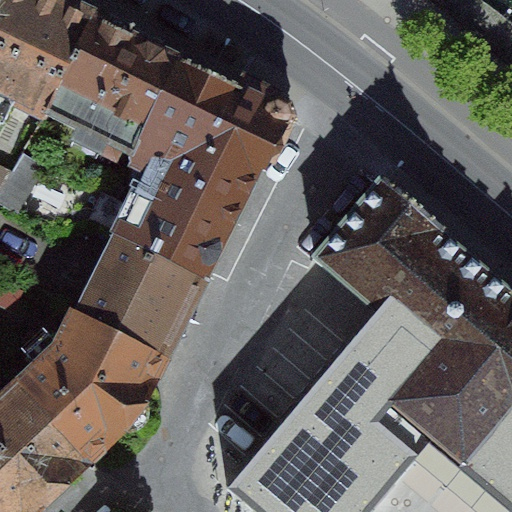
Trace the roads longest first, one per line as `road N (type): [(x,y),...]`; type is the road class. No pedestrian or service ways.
road 1 (residential): [(162,471),(341,125),(379,88)]
road 2 (secondary): [(379,88),(511,204)]
road 3 (secondary): [(264,0),(379,88)]
